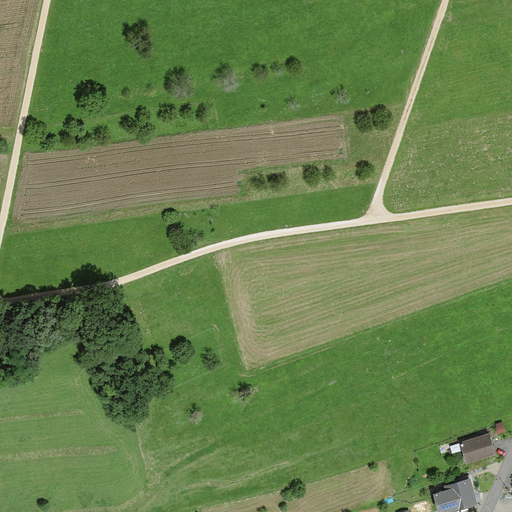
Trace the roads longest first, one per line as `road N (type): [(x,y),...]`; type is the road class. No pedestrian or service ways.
road 1 (track): [(0,303),(89,290),(271,232),(511,200)]
road 2 (track): [(372,215),(445,0)]
road 3 (track): [(0,215),(46,0)]
